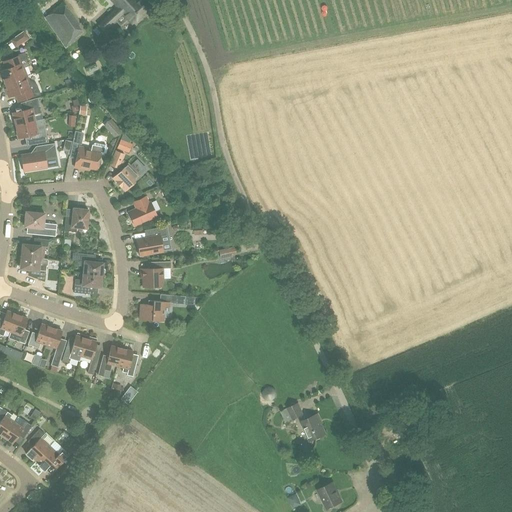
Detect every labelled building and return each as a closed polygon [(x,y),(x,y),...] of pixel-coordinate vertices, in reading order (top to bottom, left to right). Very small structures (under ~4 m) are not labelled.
[(110,0),(117,7),(109,14),(114,20),(122,13),(128,19),(133,24),(152,7),(145,0),(110,0)] [(83,33),(63,3),(47,15),(44,17),(65,48),(76,41),(74,39),(83,33)] [(21,33),(17,36),(21,42),(28,38),(24,32),(21,33)] [(42,44),(34,48),(39,62),(48,59),(42,44)] [(5,84),(26,76),(24,68),(30,66),(25,53),(18,55),(19,56),(4,62),(6,69),(0,71),(0,75),(2,80),(4,80),(5,84)] [(28,81),(26,76),(5,84),(7,89),(5,89),(8,98),(16,95),(19,102),(34,97),(34,98),(41,96),(37,84),(29,81),(28,81)] [(16,126),(35,121),(34,115),(42,113),(38,98),(25,102),(27,110),(13,113),(16,126)] [(49,143),(45,126),(36,128),(35,121),(16,126),(19,139),(32,135),(34,145),(49,143)] [(73,143),(80,144),(82,134),(75,132),(73,143)] [(123,141),(119,150),(131,154),(135,145),(123,141)] [(46,160),(57,158),(55,144),(36,147),(37,153),(21,156),(24,172),(47,168),(46,160)] [(92,146),(91,150),(79,147),(74,168),(82,169),(83,167),(98,170),(98,167),(101,166),(101,162),(100,160),(101,155),(103,156),(106,154),(107,149),(105,146),(95,144),(92,146)] [(133,181),(139,175),(128,164),(123,159),(124,155),(116,152),(111,165),(112,166),(119,173),(113,179),(125,191),(134,182),(133,181)] [(149,204),(146,197),(133,202),(136,209),(129,213),(135,226),(157,217),(151,203),(149,204)] [(64,231),(76,233),(77,228),(87,229),(89,210),(74,208),(72,219),(66,219),(64,231)] [(35,235),(50,236),(56,237),(57,225),(44,223),(45,214),(26,212),(25,227),(36,228),(35,235)] [(163,252),(160,236),(166,235),(165,227),(144,230),(146,238),(137,240),(139,251),(138,253),(138,255),(142,257),(144,257),(145,255),(163,252)] [(22,257),(43,259),(45,247),(48,247),(49,240),(34,239),(34,246),(23,244),(22,257)] [(236,247),(222,250),(223,257),(231,256),(230,254),(237,252),(236,247)] [(78,254),(73,254),(72,261),(77,261),(77,266),(84,267),(84,273),(102,275),(103,263),(92,262),(93,255),(78,254)] [(45,282),(47,266),(47,265),(48,261),(47,260),(47,259),(43,259),(22,257),(20,269),(31,270),(31,277),(45,282)] [(148,269),(141,269),(141,278),(142,278),(143,287),(154,287),(156,289),(160,289),(162,287),(163,287),(163,280),(164,280),(164,279),(164,269),(170,269),(171,269),(171,262),(158,262),(158,269),(148,269)] [(102,275),(84,273),(83,280),(75,279),(74,293),(89,295),(89,287),(101,288),(102,275)] [(148,305),(141,304),(139,320),(163,322),(164,307),(169,308),(170,304),(185,305),(185,296),(160,294),(160,302),(148,301),(148,305)] [(11,332),(17,315),(7,312),(3,323),(0,321),(0,335),(4,337),(6,330),(11,332)] [(28,319),(17,315),(11,332),(9,338),(25,344),(30,332),(24,329),(28,319)] [(41,343),(46,345),(52,328),(41,324),(38,334),(32,332),(28,345),(39,349),(41,343)] [(62,332),(52,328),(46,345),(56,348),(62,332)] [(80,361),(81,356),(86,339),(87,336),(77,333),(77,336),(76,336),(72,348),(67,346),(62,362),(68,363),(69,358),(80,361)] [(87,336),(86,339),(81,356),(92,359),(88,373),(93,375),(99,356),(93,354),(97,342),(96,342),(97,339),(87,336)] [(117,366),(122,349),(111,346),(106,366),(101,364),(98,376),(103,377),(105,371),(110,372),(112,365),(117,366)] [(130,364),(133,352),(122,349),(117,366),(123,368),(122,372),(127,374),(127,376),(133,377),(136,365),(130,364)] [(57,368),(61,354),(54,352),(50,365),(57,368)] [(125,392),(121,398),(128,403),(133,397),(125,392)] [(23,408),(26,403),(20,399),(17,405),(23,408)] [(286,423),(293,420),(302,415),(303,415),(298,404),(281,412),(286,423)] [(0,423),(0,434),(4,437),(14,422),(9,419),(12,415),(2,409),(0,412),(0,422),(0,423)] [(297,432),(305,429),(301,422),(304,421),(302,415),(292,420),(297,432)] [(310,441),(318,437),(319,439),(320,439),(325,437),(326,436),(325,434),(326,434),(317,415),(301,422),(305,429),(310,441)] [(14,422),(4,437),(13,443),(19,435),(24,438),(32,426),(18,416),(14,422)] [(26,454),(35,463),(50,446),(41,438),(45,434),(39,429),(31,439),(36,443),(26,454)] [(71,452),(76,456),(82,448),(78,444),(71,452)] [(59,455),(50,446),(35,463),(44,471),(51,464),(56,468),(68,456),(63,451),(59,455)] [(333,483),(318,490),(327,509),(342,502),(333,483)] [(296,509),(304,505),(298,494),(291,498),(296,509)]
